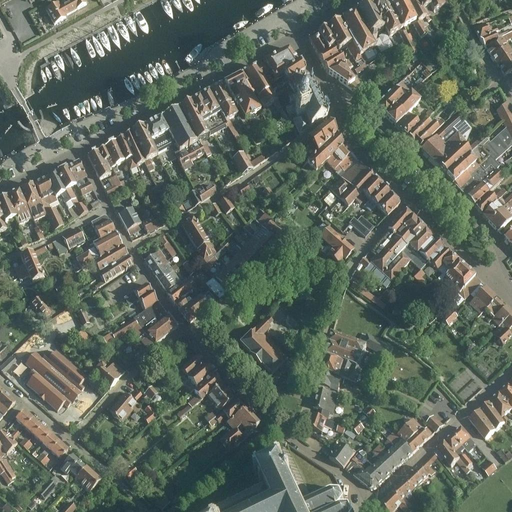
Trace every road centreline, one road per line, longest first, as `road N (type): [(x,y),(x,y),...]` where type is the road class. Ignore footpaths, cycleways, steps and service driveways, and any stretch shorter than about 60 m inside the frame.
road 1 (residential): [(129,250),(342,112)]
road 2 (residential): [(77,152),(292,36)]
road 3 (residential): [(373,501),(511,372)]
road 4 (residential): [(276,428),(304,417),(348,273)]
road 5 (residential): [(68,441),(131,372),(185,331)]
road 6 (residential): [(185,331),(276,428)]
road 7 (residential): [(499,269),(482,236),(421,165)]
road 8 (residential): [(276,428),(373,501)]
road 9 (residential): [(407,202),(477,271),(499,269)]
